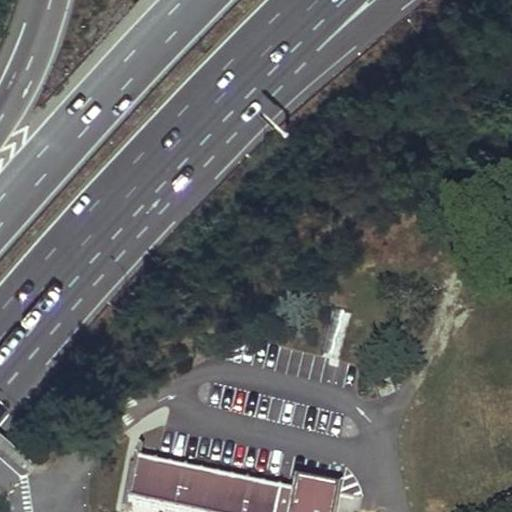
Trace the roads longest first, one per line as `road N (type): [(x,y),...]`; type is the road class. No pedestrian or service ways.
road 1 (motorway): [(0,354),(194,139)]
road 2 (motorway): [(195,0),(0,211)]
road 3 (motorway): [(194,139),(327,58),(399,0)]
road 4 (motorway): [(194,139),(321,0)]
road 5 (motorway): [(47,0),(0,119)]
